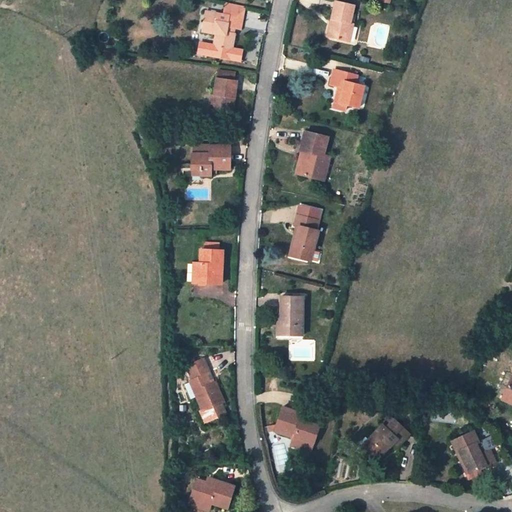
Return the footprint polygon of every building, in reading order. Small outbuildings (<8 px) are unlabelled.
[(349,42),(353,25),(349,24),(351,15),(353,6),(336,1),(331,20),(335,21),(331,37),(349,42)] [(226,15),(205,11),(202,32),(216,34),(214,48),(232,50),(235,33),(232,33),(233,27),(241,29),(244,10),(228,6),(226,15)] [(343,88),(339,103),(358,108),(364,87),(356,85),(358,76),(334,70),(330,85),(338,87),(343,88)] [(232,116),(237,81),(216,79),(214,96),(212,114),(232,116)] [(326,171),(330,157),(323,155),(328,138),(305,132),(301,151),(302,151),(305,152),(300,175),(320,179),(322,170),(326,171)] [(211,169),(216,169),(230,169),(230,146),(210,145),(210,154),(193,154),(192,154),(191,169),(201,169),(201,176),(211,176),(211,174),(211,169)] [(210,145),(193,145),(193,154),(210,154),(210,145)] [(302,151),(296,173),(300,175),(305,152),(302,151)] [(299,227),(292,256),(308,260),(310,250),(313,251),(318,231),(315,231),(320,211),(300,206),(294,226),(297,227),(299,227)] [(297,227),(290,256),(292,256),(299,227),(297,227)] [(220,242),(204,242),(204,250),(220,251),(220,242)] [(221,277),(222,251),(220,251),(204,250),(201,250),(200,263),(198,263),(197,283),(217,284),(217,277),(221,277)] [(302,335),(303,297),(281,297),(281,315),(278,315),(277,335),(302,335)] [(196,397),(202,410),(201,411),(205,422),(225,414),(221,404),(224,402),(215,383),(210,373),(209,373),(203,359),(186,367),(192,380),(190,381),(190,382),(184,384),(190,400),(196,397)] [(511,399),(504,396),(502,400),(511,404),(511,399)] [(274,431),(293,437),(293,440),(304,444),(305,441),(313,443),(319,425),(309,422),(300,419),(302,414),(282,407),(276,425),(268,427),(269,432),(274,431)] [(311,417),(302,414),(300,419),(309,422),(311,417)] [(386,428),(394,420),(391,417),(383,425),(386,428)] [(383,425),(368,440),(375,446),(368,453),(376,461),(391,445),(397,440),(400,443),(409,434),(394,420),(386,428),(383,425)] [(477,442),(473,432),(450,442),(455,453),(458,451),(469,473),(470,473),(479,469),(485,466),(480,455),(474,443),(477,442)] [(291,445),(310,452),(313,443),(305,441),(304,444),(293,440),(291,445)] [(375,446),(368,440),(362,446),(368,453),(375,446)] [(397,440),(391,445),(395,448),(400,443),(397,440)] [(483,454),(477,442),(474,443),(480,455),(483,454)] [(455,453),(465,475),(469,473),(458,451),(455,453)] [(472,478),(481,474),(479,469),(470,473),(472,478)] [(234,487),(213,480),(212,484),(207,482),(197,479),(191,496),(200,499),(199,503),(210,507),(211,503),(228,508),(234,487)] [(210,507),(199,503),(200,499),(191,496),(189,504),(209,511),(210,507)]
